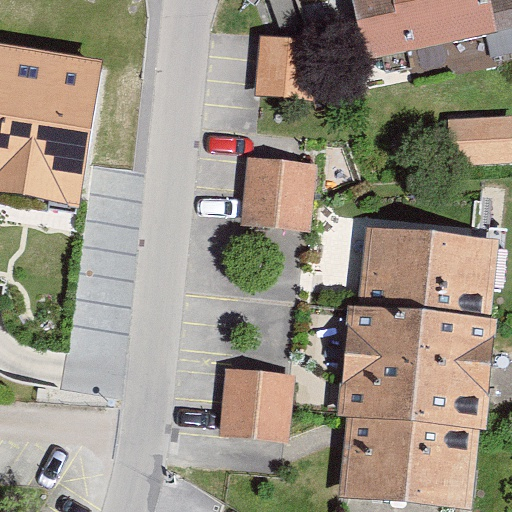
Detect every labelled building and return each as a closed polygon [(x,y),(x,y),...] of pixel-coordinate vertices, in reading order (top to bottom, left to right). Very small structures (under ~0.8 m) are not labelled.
[(378,0),(390,36),(510,0),(378,0)] [(260,36),(255,96),(315,102),(321,42),(260,36)] [(104,55),(0,38),(0,189),(81,202),(104,55)] [(511,161),(511,116),(447,122),(451,166),(511,161)] [(248,156),(241,226),(312,232),(318,163),(248,156)] [(468,237),(363,228),(359,317),(462,322),(468,237)] [(343,316),(322,508),(360,511),(467,511),(487,323),(462,322),(359,317),(343,316)] [(226,370),(220,436),(290,442),(296,377),(226,370)]
